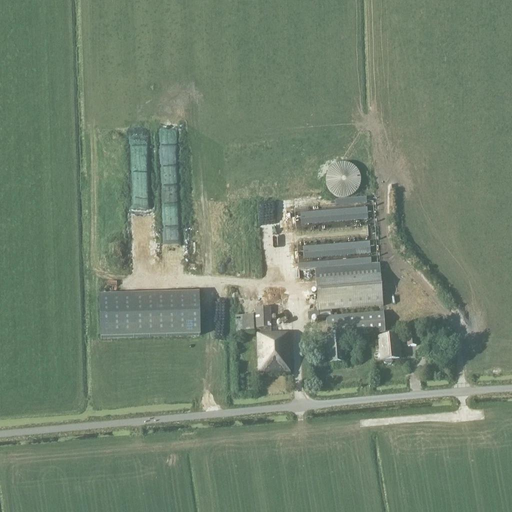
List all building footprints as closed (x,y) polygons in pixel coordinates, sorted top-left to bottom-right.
[(359,184),(360,181),(359,177),(358,174),(357,171),(354,168),(353,166),(350,165),(347,163),(343,163),(340,163),(336,164),(332,165),(330,167),(327,170),(326,174),(325,177),(324,180),(324,183),(325,187),(326,189),(329,192),(331,194),(333,196),(336,197),(340,198),(344,198),(347,197),(350,196),(353,194),(356,192),(358,188),(359,184)] [(279,254),(269,253),(268,263),(277,264),(279,254)] [(332,318),(332,312),(382,307),(379,265),(314,270),(318,319),(332,318)] [(191,298),(91,303),(93,343),(193,338),(191,298)] [(255,310),(255,317),(255,328),(256,334),(276,333),(276,323),(271,323),(270,309),(255,310)] [(326,319),(327,339),(342,337),(381,334),(385,334),(384,314),(332,318),(326,319)] [(255,328),(255,317),(234,317),(235,335),(256,335),(256,334),(255,328)] [(407,348),(417,347),(415,332),(406,333),(407,348)] [(256,334),(256,335),(257,375),(290,374),(289,335),(277,335),(276,333),(256,334)] [(342,337),(327,339),(329,364),(344,363),(342,337)] [(393,337),(382,339),(381,339),(382,353),(380,353),(381,362),(383,362),(383,364),(385,366),(391,365),(392,363),(392,361),(400,361),(398,337),(393,337)]
